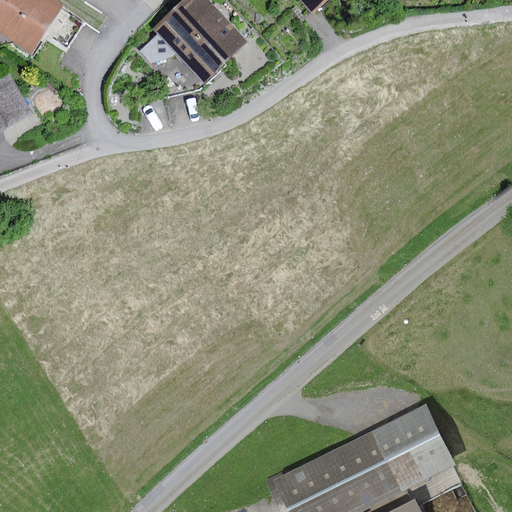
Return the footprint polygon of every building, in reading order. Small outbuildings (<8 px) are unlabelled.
[(0,0),(0,34),(33,56),(44,39),(65,52),(85,21),(65,9),(67,6),(57,0),(0,0)] [(209,0),(184,0),(154,30),(158,34),(139,52),(151,65),(161,60),(155,66),(163,99),(201,90),(206,84),(249,42),(209,0)] [(277,0),(278,1),(278,0),(300,0),(314,14),(329,0),(277,0)] [(10,74),(0,79),(0,133),(34,113),(10,74)] [(429,405),(277,482),(292,511),(364,511),(459,464),(429,405)] [(423,511),(418,501),(395,511),(423,511)]
